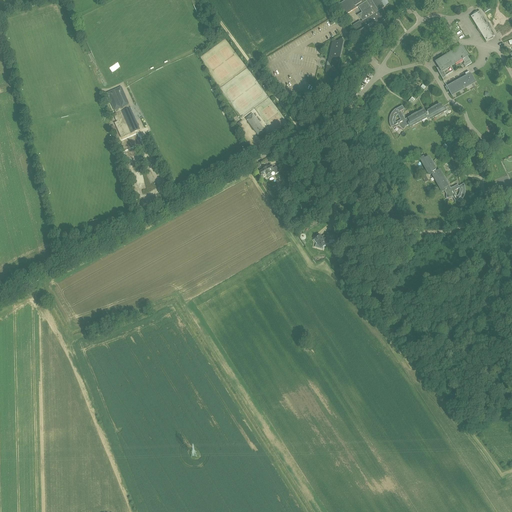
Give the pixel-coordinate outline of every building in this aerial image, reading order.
[(345,15),(357,7),(362,14),(358,16),(361,21),(353,25),(357,33),(363,44),(382,32),(381,31),(383,30),(378,22),(388,17),(383,9),(385,7),(379,0),(346,0),(339,5),(345,15)] [(480,11),(471,16),(486,41),(495,35),(480,11)] [(331,80),(341,82),(346,79),(339,68),(338,67),(344,41),(342,38),(337,42),(336,40),(332,43),(328,62),(330,65),(330,66),(327,66),(326,72),(331,80)] [(442,78),(445,76),(453,71),(450,66),(462,59),(465,63),(463,64),(465,67),(472,63),(462,47),(436,62),(439,67),(437,69),(442,78)] [(447,90),(448,90),(452,96),(466,88),(466,87),(474,82),(472,78),(474,78),(471,73),(445,87),(447,90)] [(122,87),(107,93),(114,111),(115,111),(116,114),(114,115),(117,122),(115,123),(121,138),(130,134),(140,130),(122,87)] [(390,118),(389,119),(389,120),(389,122),(390,123),(390,125),(390,126),(391,127),(393,126),(394,128),(399,125),(400,127),(402,128),(403,130),(404,130),(406,127),(409,125),(410,127),(422,121),(422,120),(428,116),(430,120),(446,111),(444,107),(444,108),(443,107),(445,106),(443,103),(441,103),(439,99),(434,102),(434,101),(428,104),(431,108),(431,109),(428,111),(425,113),(423,110),(422,111),(420,107),(415,109),(414,109),(409,112),(411,116),(411,115),(412,116),(408,118),(408,117),(405,119),(400,111),(404,109),(402,106),(397,109),(396,108),(395,109),(394,110),(393,111),(392,112),(391,113),(390,115),(390,116),(390,118)] [(246,119),(259,136),(259,135),(265,131),(253,114),(246,119)] [(452,196),(455,202),(457,200),(458,202),(460,201),(461,201),(462,199),(463,198),(464,197),(464,196),(465,195),(465,193),(465,192),(465,190),(465,188),(465,187),(465,186),(464,185),(464,183),(463,184),(460,178),(457,180),(459,184),(451,188),(449,185),(448,185),(446,182),(451,179),(448,174),(444,177),(440,170),(437,172),(435,169),(436,169),(434,165),(439,163),(436,158),(431,160),(429,157),(427,158),(426,157),(424,158),(424,157),(420,159),(421,160),(418,162),(422,169),(425,167),(433,182),(436,181),(442,192),(444,191),(446,194),(446,198),(448,198),(450,197),(452,196)] [(274,170),(276,174),(280,172),(276,166),(273,169),(271,165),(268,167),(267,167),(264,169),(260,171),(262,176),(263,176),(264,178),(267,176),(269,178),(272,176),(270,172),(274,170)] [(320,235),(315,240),(322,248),(327,243),(326,242),(328,240),(334,239),(334,233),(326,233),(326,235),(323,235),(322,237),(320,235)]
